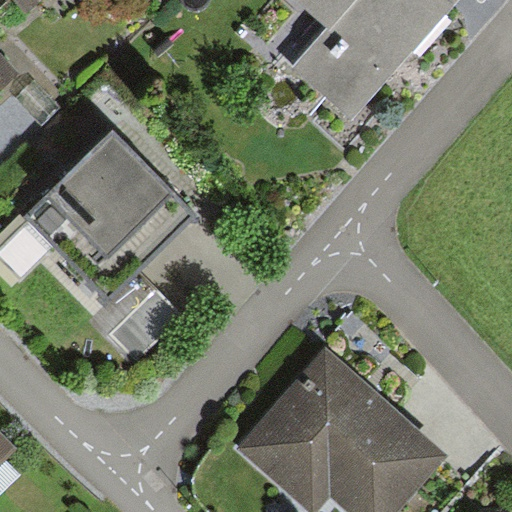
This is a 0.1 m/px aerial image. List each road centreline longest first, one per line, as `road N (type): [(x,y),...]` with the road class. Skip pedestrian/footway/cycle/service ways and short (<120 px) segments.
road 1 (residential): [(123,477),(342,234)]
road 2 (residential): [(342,234),(511,32)]
road 3 (residential): [(342,234),(511,409)]
road 4 (residential): [(123,477),(0,362)]
